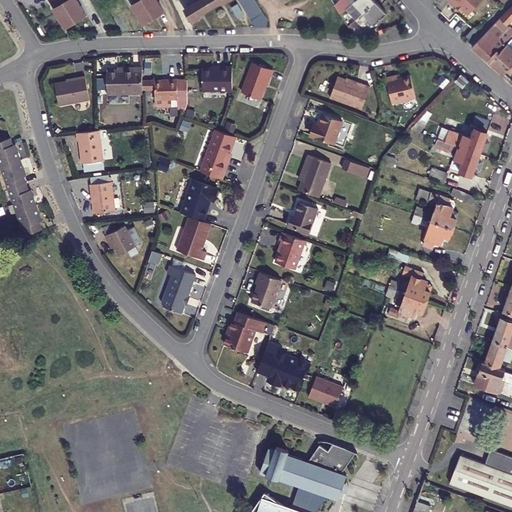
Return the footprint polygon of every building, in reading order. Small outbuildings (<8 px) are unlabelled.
[(66,28),(76,21),(62,0),(52,0),(57,7),(54,9),(66,28)] [(62,0),(76,21),(86,14),(76,0),(62,0)] [(201,14),(212,7),(207,0),(197,0),(198,1),(185,9),(193,22),(203,16),(201,14)] [(238,0),(255,27),(266,27),(267,20),(263,13),(262,13),(254,0),(238,0)] [(368,11),(377,1),(375,0),(339,0),(354,15),(358,20),(365,13),(368,11)] [(449,0),(456,6),(457,5),(468,14),(480,0),(449,0)] [(368,11),(365,13),(358,20),(369,31),(376,24),(388,12),(377,1),(368,11)] [(511,19),(511,5),(472,46),(488,60),(505,43),(511,35),(511,34),(507,30),(510,27),(507,24),(511,19)] [(358,21),(358,20),(354,15),(345,22),(348,27),(358,21)] [(511,49),(505,43),(488,60),(504,73),(511,64),(511,49)] [(261,99),(267,85),(268,85),(273,70),(253,63),(243,93),(261,99)] [(233,92),(233,67),(218,68),(218,70),(202,70),(203,92),(233,92)] [(107,95),(143,95),(142,68),(130,69),(131,71),(107,72),(107,95)] [(469,80),(462,73),(456,80),(463,87),(469,80)] [(409,78),(397,80),(396,77),(385,79),(390,105),(414,100),(409,78)] [(86,78),(78,80),(79,82),(57,86),(62,107),(90,102),(86,78)] [(360,85),(359,87),(335,78),(328,99),(360,110),(368,88),(360,85)] [(179,111),(186,111),(188,104),(188,81),(169,82),(169,83),(156,84),(156,102),(156,108),(159,111),(173,110),(172,101),(179,101),(179,111)] [(475,116),(473,123),(487,127),(489,120),(475,116)] [(322,117),(318,129),(315,127),(311,139),(333,146),(341,123),(322,117)] [(445,139),(480,152),(482,146),(485,148),(488,140),(484,139),(487,131),(474,126),(471,136),(449,128),(445,139)] [(201,172),(223,180),(228,166),(226,166),(236,138),(222,133),(217,131),(201,172)] [(99,132),(77,135),(78,144),(79,144),(82,166),(104,163),(100,132),(99,132)] [(16,151),(12,137),(0,140),(0,158),(1,158),(4,166),(22,160),(19,150),(16,151)] [(442,138),(438,137),(436,143),(449,148),(449,149),(457,152),(455,158),(463,161),(459,170),(471,174),(475,166),(478,167),(481,160),(478,158),(480,152),(445,139),(442,138)] [(300,191),(319,198),(331,164),(308,156),(301,176),(304,177),(300,191)] [(23,170),(25,169),(22,160),(4,166),(6,174),(3,175),(9,190),(27,184),(23,170)] [(369,168),(346,160),(343,169),(366,177),(369,168)] [(432,168),(428,178),(443,184),(446,173),(432,168)] [(94,186),(98,214),(119,211),(115,183),(111,183),(110,176),(96,178),(97,185),(94,186)] [(194,181),(182,214),(190,217),(205,222),(212,201),(215,202),(219,190),(194,181)] [(38,206),(34,196),(32,197),(27,184),(9,190),(14,205),(17,204),(20,212),(38,206)] [(429,200),(432,193),(420,189),(417,196),(429,200)] [(458,200),(474,205),(476,197),(461,192),(458,200)] [(438,203),(431,221),(453,229),(457,219),(451,216),(454,208),(448,206),(451,200),(432,193),(429,200),(438,203)] [(295,216),(292,215),(288,226),(309,233),(318,207),(300,200),(295,216)] [(147,205),(148,214),(155,213),(154,204),(147,205)] [(24,236),(43,230),(39,216),(41,216),(38,206),(20,212),(22,220),(19,221),(24,236)] [(418,206),(415,215),(423,217),(425,212),(423,211),(424,208),(418,206)] [(423,217),(415,215),(412,223),(417,225),(418,222),(421,223),(423,217)] [(207,238),(212,225),(205,222),(190,217),(178,251),(205,261),(208,253),(202,251),(206,238),(207,238)] [(449,238),(453,229),(431,221),(425,239),(415,235),(413,242),(432,249),(435,243),(441,244),(444,236),(449,238)] [(108,238),(112,245),(115,244),(122,257),(139,248),(128,227),(108,238)] [(296,270),(306,241),(284,233),(282,241),(285,242),(277,263),(296,270)] [(395,246),(409,252),(412,245),(398,239),(395,246)] [(393,256),(406,261),(408,255),(396,250),(393,256)] [(163,255),(153,252),(150,263),(159,266),(163,255)] [(164,304),(165,308),(183,314),(197,275),(172,266),(169,275),(174,276),(164,304)] [(405,293),(426,301),(430,291),(424,289),(427,281),(422,279),(424,273),(404,266),(401,273),(411,276),(405,293)] [(278,297),(284,281),(263,273),(259,285),(260,285),(254,302),(273,309),(274,307),(277,305),(279,300),(278,297)] [(389,287),(396,290),(399,283),(396,282),(397,280),(392,278),(389,287)] [(396,290),(389,287),(386,295),(391,297),(392,294),(395,295),(396,290)] [(423,311),(426,301),(405,293),(398,311),(389,307),(386,314),(406,321),(409,315),(414,317),(417,309),(423,311)] [(265,333),(268,323),(240,313),(237,323),(235,322),(226,345),(249,354),(258,331),(265,333)] [(511,322),(502,319),(494,340),(511,346),(511,322)] [(511,346),(494,340),(486,362),(506,369),(508,362),(502,359),(503,356),(510,358),(511,354),(511,346)] [(283,348),(270,343),(259,372),(271,377),(270,380),(283,385),(284,382),(293,385),(293,387),(303,391),(313,365),(281,353),(283,348)] [(502,380),(505,372),(506,369),(486,362),(485,363),(482,362),(482,363),(480,362),(478,363),(476,368),(477,371),(480,371),(475,384),(501,393),(505,381),(502,380)] [(363,374),(398,387),(402,376),(382,370),(381,374),(366,368),(363,374)] [(363,374),(361,381),(375,386),(374,392),(394,399),(398,387),(363,374)] [(312,395),(339,406),(347,386),(320,376),(312,395)] [(480,442),(490,403),(468,397),(458,436),(480,442)] [(298,486),(291,508),(302,511),(316,511),(327,497),(339,501),(349,475),(343,473),(358,454),(332,444),(328,450),(319,444),(308,461),(287,453),(288,449),(276,444),(275,449),(269,447),(260,472),(298,486)] [(511,455),(489,447),(483,462),(459,454),(458,458),(503,474),(511,477),(511,455)] [(511,477),(503,474),(458,458),(449,483),(511,504),(511,477)] [(264,493),(261,497),(250,511),(302,511),(291,508),(283,505),(264,493)] [(413,511),(428,511),(430,507),(418,502),(413,511)]
